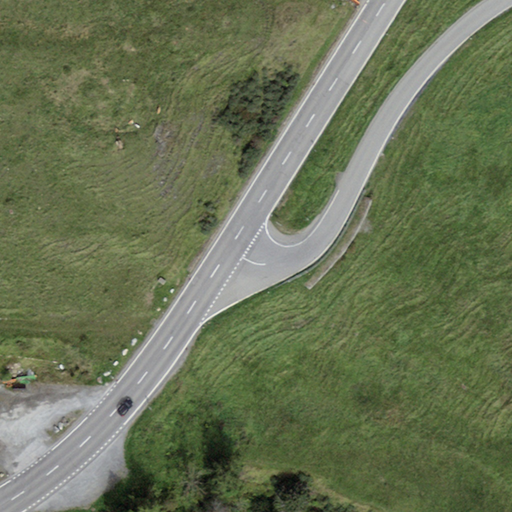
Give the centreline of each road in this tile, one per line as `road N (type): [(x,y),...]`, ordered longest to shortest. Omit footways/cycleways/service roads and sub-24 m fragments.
road 1 (unclassified): [(498,0),(412,78),(315,240),(279,255),(234,240)]
road 2 (secondary): [(234,240),(154,367),(93,437),(0,507)]
road 3 (secondary): [(386,0),(234,240)]
